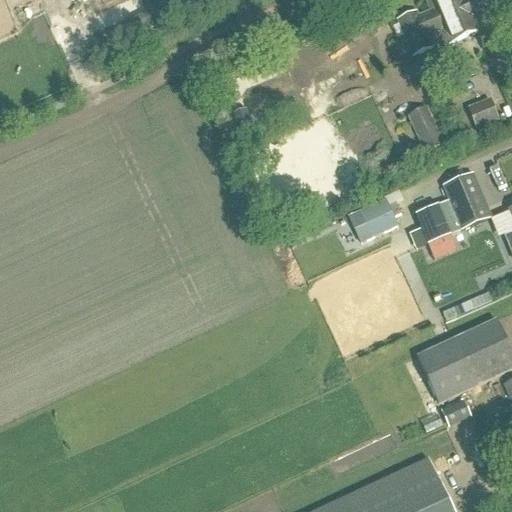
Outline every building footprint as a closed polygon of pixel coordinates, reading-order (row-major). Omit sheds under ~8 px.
[(476,35),(460,0),(433,0),(425,4),(429,14),(418,19),(416,15),(396,24),(412,59),(431,50),(427,39),(435,36),(437,40),(440,39),(444,49),(476,35)] [(499,124),(489,101),(467,110),(476,133),(499,124)] [(443,151),(424,111),(406,120),(425,160),(443,151)] [(511,156),(499,160),(503,171),(511,168),(511,156)] [(448,204),(415,218),(428,248),(491,221),(472,177),(442,190),(448,204)] [(386,203),(346,221),(358,248),(397,230),(393,221),(401,217),(396,207),(389,210),(386,203)] [(462,327),(487,318),(484,309),(459,318),(462,327)] [(511,376),(511,353),(496,322),(417,360),(441,410),(511,376)] [(471,421),(464,404),(441,414),(448,431),(471,421)] [(450,511),(428,462),(318,511),(450,511)]
